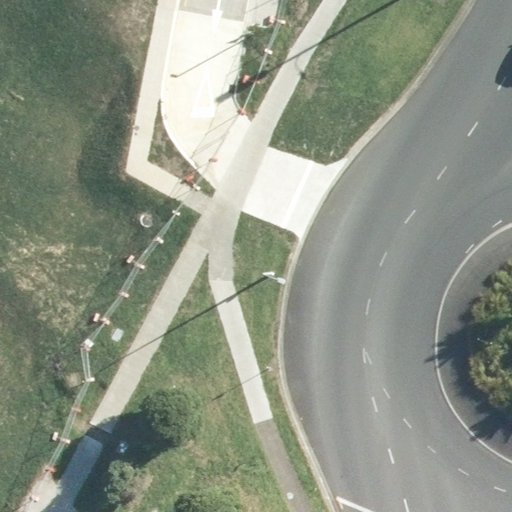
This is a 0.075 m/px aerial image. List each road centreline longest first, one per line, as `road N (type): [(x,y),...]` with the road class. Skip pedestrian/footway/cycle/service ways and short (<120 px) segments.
road 1 (residential): [(219,0),(203,90),(212,124),(240,167),(395,225)]
road 2 (secondary): [(397,465),(364,399),(356,350),(361,301),(395,225)]
